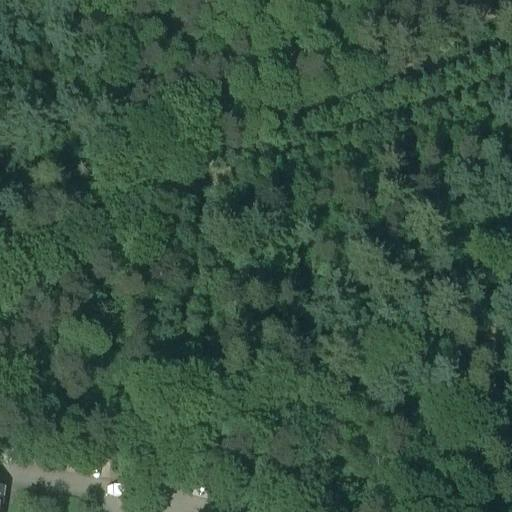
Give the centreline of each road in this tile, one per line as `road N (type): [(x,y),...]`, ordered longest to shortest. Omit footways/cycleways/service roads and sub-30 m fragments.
road 1 (track): [(205,187),(511,85)]
road 2 (track): [(103,0),(108,180)]
road 3 (track): [(511,21),(371,18),(381,0)]
road 4 (track): [(113,221),(0,269)]
